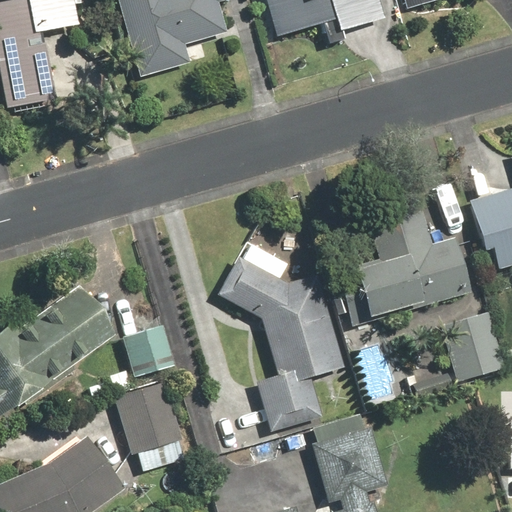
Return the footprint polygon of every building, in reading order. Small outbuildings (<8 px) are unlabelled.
[(53,106),(42,39),(71,31),(66,0),(29,0),(0,0),(0,116),(0,120),(53,106)] [(228,0),(112,0),(128,83),(180,68),(175,44),(234,26),(228,0)] [(371,0),(257,0),(270,45),(376,18),(371,0)] [(402,0),(407,18),(457,0),(402,0)] [(511,189),(471,202),(493,275),(511,268),(511,189)] [(386,231),(394,264),(344,284),(357,338),(477,289),(455,203),(386,231)] [(321,295),(306,298),(237,262),(213,304),(253,326),(258,318),(274,384),(247,391),(258,434),(323,418),(314,382),(341,376),(321,295)] [(83,286),(0,338),(0,420),(3,425),(124,349),(83,286)] [(486,318),(438,332),(456,394),(504,380),(486,318)] [(165,390),(105,407),(124,473),(184,456),(165,390)] [(359,419),(302,435),(323,511),(380,496),(359,419)] [(82,435),(0,488),(0,511),(94,511),(119,496),(82,435)] [(308,511),(294,458),(206,481),(214,511),(308,511)]
